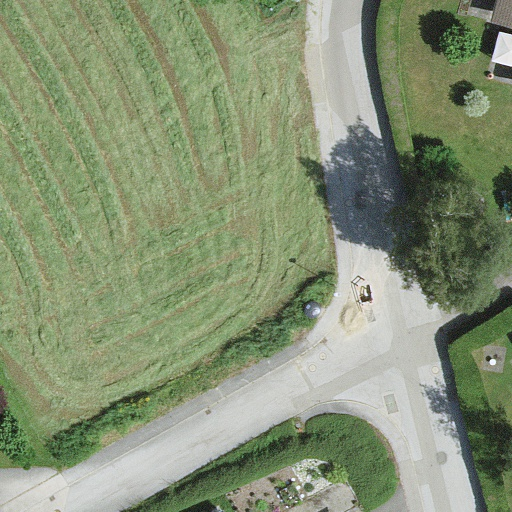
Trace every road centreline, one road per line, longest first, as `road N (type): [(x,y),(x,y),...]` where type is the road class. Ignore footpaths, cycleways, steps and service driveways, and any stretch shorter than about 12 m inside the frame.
road 1 (residential): [(355,0),(344,68),(443,511)]
road 2 (unknown): [(396,313),(511,256)]
